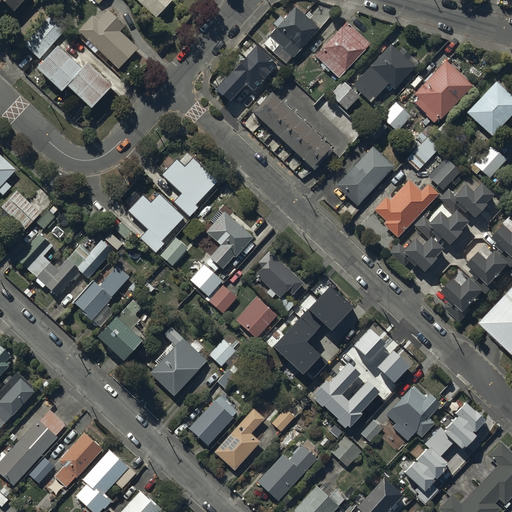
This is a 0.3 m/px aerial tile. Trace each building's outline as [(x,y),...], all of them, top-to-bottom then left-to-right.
[(137,0),(156,17),(171,0),(137,0)] [(319,23),(293,0),(266,31),(269,34),(264,40),(285,59),(291,52),(293,54),(319,23)] [(91,11),(77,26),(117,64),(136,44),(118,27),(124,21),(106,5),(96,16),(91,11)] [(368,41),(345,19),(313,52),(337,74),(368,41)] [(55,39),(34,61),(59,84),(65,78),(88,100),(110,78),(84,54),(78,61),(55,39)] [(397,48),(388,40),(368,62),(369,63),(351,83),(370,99),(387,80),(392,85),(416,59),(400,44),(397,48)] [(257,46),(216,90),(230,102),(246,84),(254,92),(278,66),(257,46)] [(472,86),(445,61),(414,95),(419,99),(414,104),(426,115),(425,116),(433,124),(438,119),(440,121),(472,86)] [(316,84),(323,89),(333,79),(328,73),(316,84)] [(511,107),(511,93),(493,76),(464,108),(490,131),(511,107)] [(358,93),(340,78),(328,91),(346,107),(358,93)] [(413,90),(415,88),(408,83),(397,100),(405,106),(415,92),(413,90)] [(332,144),(268,86),(249,107),(313,165),(332,144)] [(411,113),(398,101),(397,102),(394,100),(380,115),(397,129),(411,113)] [(387,124),(378,117),(366,131),(375,139),(387,124)] [(428,123),(407,145),(412,149),(405,157),(417,169),(439,146),(427,134),(433,128),(428,123)] [(393,163),(371,143),(335,182),(356,202),(393,163)] [(505,157),(489,143),(472,161),(489,176),(505,157)] [(5,182),(16,170),(0,154),(0,192),(4,196),(11,188),(5,182)] [(459,168),(444,155),(427,173),(441,187),(459,168)] [(218,182),(192,158),(184,167),(175,159),(161,174),(181,194),(173,202),(189,218),(198,208),(196,206),(218,182)] [(397,234),(437,191),(426,180),(420,187),(407,175),(389,195),(387,193),(373,207),(385,217),(382,221),(397,234)] [(463,178),(451,191),(456,196),(454,199),(462,207),(465,205),(473,212),(485,199),(483,197),(491,189),(479,177),(470,186),(463,178)] [(0,204),(24,226),(39,210),(15,187),(0,203),(0,204)] [(184,218),(158,194),(150,202),(142,194),(127,210),(147,229),(139,238),(156,253),(165,244),(162,241),(184,218)] [(437,206),(425,218),(431,224),(428,227),(437,235),(440,232),(447,239),(460,226),(458,224),(466,216),(453,204),(445,213),(437,206)] [(47,207),(35,220),(43,227),(54,214),(47,207)] [(253,237),(223,211),(204,232),(219,246),(208,258),(221,269),(233,257),(235,258),(253,237)] [(511,225),(504,218),(492,231),(497,235),(495,238),(504,246),(506,244),(511,249),(511,225)] [(51,242),(38,230),(15,255),(36,279),(50,264),(43,252),(51,242)] [(412,233),(400,245),(406,251),(403,253),(412,262),(414,259),(422,266),(434,253),(432,251),(440,243),(428,231),(420,240),(412,233)] [(176,237),(159,256),(174,269),(191,250),(176,237)] [(91,255),(82,246),(68,262),(81,274),(90,277),(113,251),(102,242),(91,255)] [(508,256),(495,245),(489,252),(480,244),(468,257),(473,262),(471,264),(480,272),(482,270),(489,277),(508,256)] [(303,283),(268,252),(257,263),(262,267),(254,276),(279,299),(285,291),(291,297),(303,283)] [(56,270),(50,264),(36,279),(56,297),(81,274),(68,262),(56,270)] [(204,264),(190,280),(208,296),(223,281),(204,264)] [(93,281),(74,302),(84,311),(82,312),(93,321),(130,278),(118,268),(101,288),(93,281)] [(483,283),(471,272),(464,279),(455,271),(443,284),(448,288),(446,291),(455,299),(457,297),(465,304),(483,283)] [(237,298),(223,286),(209,302),(224,314),(237,298)] [(330,286),(273,347),(304,375),(321,355),(307,342),(324,324),(332,331),(353,308),(330,286)] [(511,287),(480,323),(511,353),(511,287)] [(276,316),(256,299),(237,321),(256,339),(276,316)] [(116,318),(97,338),(123,362),(143,341),(134,333),(142,325),(137,320),(143,313),(135,305),(120,322),(116,318)] [(207,361),(172,328),(164,336),(175,346),(150,372),(174,396),(207,361)] [(371,329),(355,346),(371,361),(387,344),(371,329)] [(236,352),(224,340),(209,356),(222,367),(236,352)] [(12,358),(0,347),(0,378),(9,368),(5,365),(12,358)] [(394,350),(378,367),(394,382),(410,366),(394,350)] [(361,374),(349,362),(329,383),(326,380),(314,394),(316,396),(314,398),(323,407),(325,406),(339,419),(337,420),(345,428),(348,425),(350,427),(362,414),(360,412),(379,392),(368,381),(349,401),(341,395),(361,374)] [(228,367),(216,379),(225,386),(236,374),(228,367)] [(31,388),(15,374),(0,391),(0,397),(3,400),(0,402),(0,422),(3,425),(33,392),(31,391),(31,388)] [(439,401),(428,390),(422,396),(409,384),(384,411),(396,422),(393,425),(407,437),(414,429),(420,435),(434,420),(427,414),(439,401)] [(213,397),(187,425),(206,443),(232,414),(231,413),(236,409),(219,393),(215,398),(213,397)] [(484,418),(464,400),(452,413),(454,415),(443,427),(444,429),(443,431),(459,446),(463,442),(465,444),(474,434),(470,431),(472,430),(473,431),(484,418)] [(252,405),(212,449),(233,467),(258,439),(249,431),(264,415),(252,405)] [(294,414),(285,406),(271,421),(280,429),(294,414)] [(56,434),(37,416),(0,456),(0,472),(12,483),(56,434)] [(293,418),(277,437),(287,446),(303,427),(293,418)] [(382,426),(372,418),(360,431),(369,440),(382,426)] [(101,446),(82,430),(58,457),(64,463),(55,473),(66,483),(74,474),(76,475),(101,446)] [(360,449),(343,434),(329,450),(346,465),(360,449)] [(511,493),(511,450),(500,440),(487,454),(498,463),(461,502),(451,493),(437,507),(442,511),(495,511),(501,506),(495,501),(499,496),(505,502),(511,493)] [(277,498),(316,455),(302,442),(288,456),(282,451),(256,479),(277,498)] [(446,461),(429,445),(426,448),(424,447),(414,458),(415,460),(414,461),(413,459),(402,471),(422,490),(433,479),(431,477),(433,475),(434,477),(445,466),(443,465),(446,461)] [(126,463),(108,446),(81,476),(86,481),(75,493),(95,511),(102,505),(103,506),(111,498),(103,490),(114,479),(121,486),(136,471),(126,462),(126,463)] [(53,464),(44,455),(28,472),(37,481),(53,464)] [(330,511),(346,495),(326,476),(318,484),(315,482),(290,509),(292,511),(330,511)] [(382,476),(355,505),(362,511),(382,511),(400,493),(382,476)] [(155,511),(160,507),(138,487),(115,511),(155,511)]
